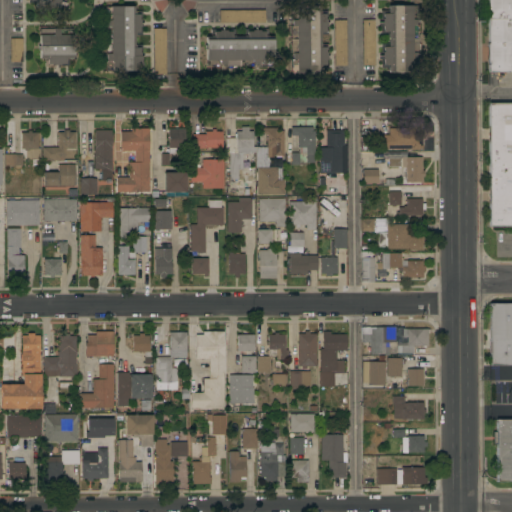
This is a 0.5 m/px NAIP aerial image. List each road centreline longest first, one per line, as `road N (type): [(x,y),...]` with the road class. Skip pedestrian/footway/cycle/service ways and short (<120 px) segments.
road 1 (residential): [(0,307),(443,304),(482,281),(511,281)]
road 2 (residential): [(0,506),(511,504)]
road 3 (tertiary): [(460,18),(462,511)]
road 4 (residential): [(0,102),(460,100)]
